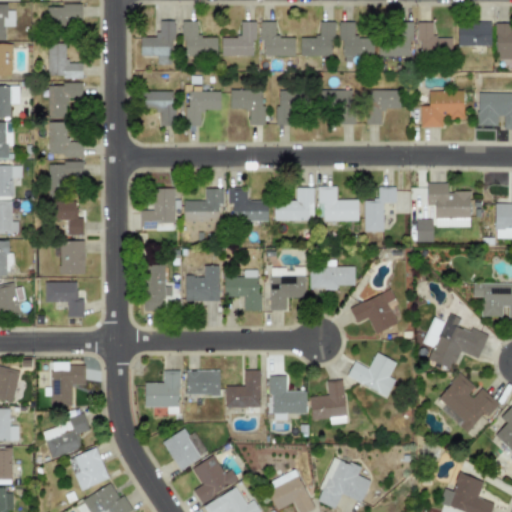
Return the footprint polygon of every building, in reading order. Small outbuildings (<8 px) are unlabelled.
[(0,4),(0,40),(3,40),(3,26),(13,26),(12,10),(5,11),(5,4),(0,4)] [(45,5),(45,26),(80,25),(79,4),(45,5)] [(138,55),(155,55),(155,64),(171,64),(172,21),(156,20),(156,37),(138,37),(138,55)] [(182,56),(215,55),(215,36),(196,37),(195,21),(181,21),(182,56)] [(252,55),(252,21),(238,21),(239,37),(219,37),(219,56),(252,55)] [(259,21),(260,56),(293,56),(293,37),(273,37),(273,21),(259,21)] [(298,56),(330,56),(331,22),(317,21),(317,37),(298,37),(298,56)] [(339,21),(339,59),(371,59),(371,37),(353,37),(353,22),(339,21)] [(410,56),(409,21),(392,22),(392,32),(377,33),(377,56),(410,56)] [(450,53),(449,37),(431,38),(430,22),(415,22),(415,41),(418,41),(419,54),(450,53)] [(489,23),(456,22),(455,45),(488,46),(489,23)] [(511,32),(508,32),(508,23),(493,23),(494,59),(511,59),(511,32)] [(0,75),(9,75),(9,43),(0,43),(0,75)] [(45,76),(79,77),(80,63),(64,63),(64,44),(46,43),(45,76)] [(0,118),(8,118),(8,104),(17,104),(16,84),(0,84),(0,118)] [(46,117),(67,117),(66,98),(80,98),(79,84),(45,84),(46,117)] [(260,125),(261,90),(228,89),(227,109),(247,109),(247,124),(260,125)] [(318,90),(318,113),(326,113),(327,124),(352,123),(351,89),(318,90)] [(364,124),(379,124),(379,109),(398,109),(398,90),(364,90),(364,124)] [(461,90),(426,91),(426,105),(417,105),(418,127),(440,127),(440,118),(461,118),(461,90)] [(158,126),(173,126),(172,91),(138,91),(139,110),(158,109),(158,126)] [(218,91),(185,91),(184,126),(198,126),(199,110),(218,110),(218,91)] [(274,124),(293,125),(294,92),(275,91),(274,124)] [(475,125),(495,125),(495,116),(502,116),(501,129),(511,129),(511,92),(475,92),(475,125)] [(0,122),(0,158),(9,158),(9,122),(0,122)] [(80,142),(66,141),(66,122),(46,122),(45,155),(80,156),(80,142)] [(81,163),(47,162),(46,195),(58,195),(58,179),(80,180),(81,163)] [(0,196),(11,197),(11,177),(19,177),(19,164),(0,163),(0,196)] [(467,227),(468,191),(445,191),(446,183),(424,183),(424,205),(433,205),(432,226),(467,227)] [(493,203),(492,238),(511,238),(511,185),(509,185),(509,203),(493,203)] [(355,199),(334,200),(334,186),(315,186),(316,220),(356,220),(355,199)] [(311,188),(294,187),(293,201),(272,200),(271,220),(311,221),(311,188)] [(381,231),(381,202),(393,202),(393,187),(375,187),(376,200),(362,200),(362,231),(381,231)] [(150,210),(138,210),(137,229),(171,230),(172,188),(151,188),(150,210)] [(202,188),(203,201),(181,201),(181,222),(217,221),(216,203),(221,203),(221,188),(202,188)] [(266,221),(265,200),(245,200),(245,188),(225,188),(226,204),(230,204),(231,221),(266,221)] [(0,235),(15,235),(15,221),(10,221),(9,201),(0,201),(0,235)] [(67,235),(81,235),(80,217),(75,217),(74,201),(48,201),(48,221),(67,220),(67,235)] [(414,219),(414,241),(430,240),(430,219),(414,219)] [(82,240),(57,241),(57,274),(82,274),(82,240)] [(352,267),(333,266),(333,260),(319,260),(319,266),(307,266),(307,289),(336,289),(336,285),(352,286),(352,267)] [(163,265),(142,265),(141,310),(163,311),(163,296),(169,296),(169,286),(162,286),(163,265)] [(182,276),(183,301),(217,301),(216,265),(201,266),(201,276),(182,276)] [(303,297),(302,267),(267,268),(267,310),(285,310),(285,298),(303,297)] [(222,297),(241,296),(241,311),(257,311),(257,270),(241,270),(241,276),(222,276),(222,297)] [(0,283),(0,317),(16,315),(12,282),(0,283)] [(42,282),(42,302),(64,302),(65,317),(81,317),(81,299),(75,299),(75,282),(42,282)] [(511,283),(470,283),(470,297),(479,297),(479,317),(500,317),(500,307),(506,307),(506,320),(511,320),(511,283)] [(347,308),(354,322),(365,317),(373,334),(395,323),(387,307),(394,304),(388,289),(347,308)] [(484,336),(456,325),(458,318),(446,313),(443,322),(430,317),(420,343),(430,347),(425,360),(449,368),(456,351),(476,358),(484,336)] [(384,397),(393,380),(386,377),(393,363),(374,352),(366,368),(352,361),(344,376),(384,397)] [(69,406),(69,385),(82,385),(82,363),(49,363),(49,387),(42,387),(42,396),(48,396),(48,406),(69,406)] [(0,401),(10,403),(17,369),(0,365),(0,401)] [(142,407),(165,407),(165,413),(176,413),(177,371),(161,370),(161,383),(142,382),(142,407)] [(217,371),(184,370),(184,395),(217,395),(217,371)] [(258,407),(257,370),(242,370),(242,385),(223,386),(223,407),(258,407)] [(465,432),(483,411),(487,414),(496,403),(478,388),(470,397),(466,393),(472,386),(456,373),(435,398),(443,405),(439,410),(465,432)] [(304,391),(283,391),(284,375),(268,375),(268,419),(284,419),(284,413),(303,413),(304,391)] [(339,379),(324,381),(325,395),(306,397),(309,420),(327,418),(328,424),(344,422),(339,379)] [(511,455),(511,403),(497,418),(503,423),(492,435),(511,455)] [(0,408),(0,441),(15,441),(15,426),(7,426),(7,408),(0,408)] [(47,457),(78,450),(75,433),(86,431),(83,417),(40,426),(47,457)] [(177,470),(198,457),(181,429),(160,441),(177,470)] [(0,479),(9,479),(10,447),(0,447),(0,479)] [(65,459),(79,490),(107,478),(93,447),(65,459)] [(190,468),(200,484),(190,490),(199,503),(236,481),(229,469),(222,474),(211,455),(190,468)] [(313,500),(332,509),(338,494),(359,502),(368,481),(355,475),(358,468),(331,457),(313,500)] [(304,511),(311,509),(293,469),(267,482),(270,488),(265,490),(274,510),(291,502),(295,511),(304,511)] [(443,507),(455,511),(488,511),(492,503),(475,497),(481,482),(457,472),(443,507)] [(87,511),(129,511),(110,482),(80,501),(87,511)] [(201,507),(204,511),(257,511),(259,511),(251,499),(244,504),(233,487),(201,507)] [(0,488),(0,511),(5,511),(5,509),(11,508),(10,488),(0,488)]
